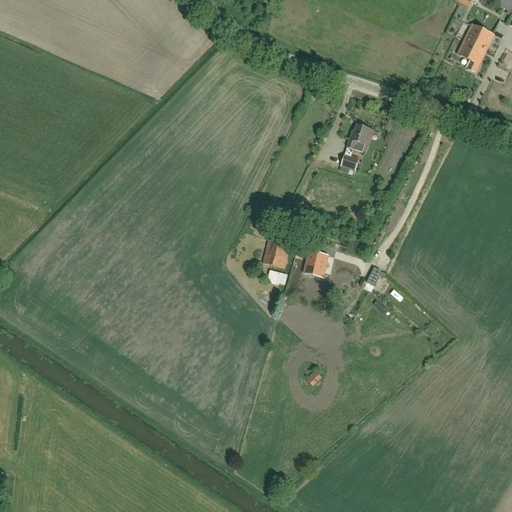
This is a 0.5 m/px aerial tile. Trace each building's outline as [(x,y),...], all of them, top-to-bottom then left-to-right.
[(459,0),(458,3),(469,8),(473,0),(459,0)] [(511,0),(485,0),(511,12),(511,0)] [(478,45),(487,50),(494,36),(473,25),(465,41),(477,47),(478,45)] [(479,66),(487,50),(478,45),(477,47),(465,41),(458,55),(479,66)] [(353,131),(347,148),(363,153),(365,147),(368,148),(373,132),(357,127),(355,132),(353,131)] [(269,241),(263,264),(284,270),(290,246),(269,241)] [(308,249),(303,269),(320,274),(325,253),(308,249)] [(381,273),(374,269),(367,284),(374,287),(381,273)] [(270,271),(267,282),(267,283),(279,286),(279,285),(286,286),(287,276),(270,271)] [(386,293),(390,282),(385,280),(381,291),(386,293)] [(336,287),(330,296),(335,299),(340,289),(336,287)] [(313,387),(323,379),(316,371),(306,379),(313,387)]
